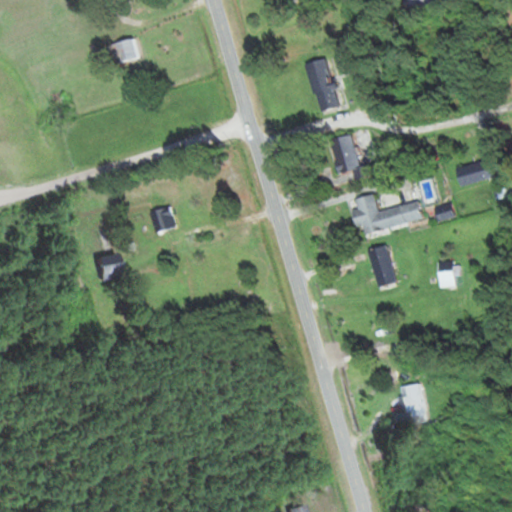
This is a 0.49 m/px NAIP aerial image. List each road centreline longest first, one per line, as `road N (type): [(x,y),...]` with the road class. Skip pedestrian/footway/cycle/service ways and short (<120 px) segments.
road 1 (secondary): [(365,511),(214,0)]
road 2 (residential): [(256,146),(345,120),(402,134),(511,106)]
road 3 (residential): [(248,117),(0,190)]
